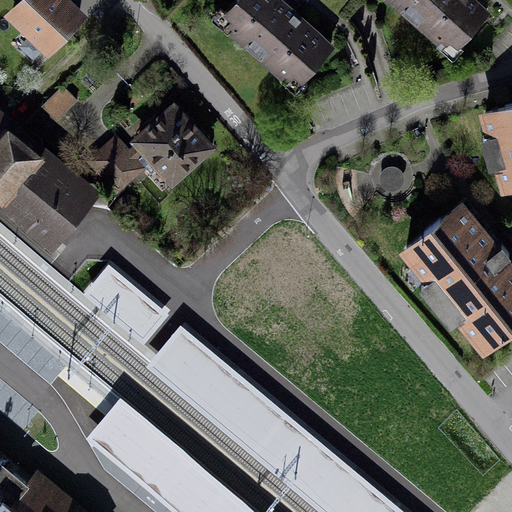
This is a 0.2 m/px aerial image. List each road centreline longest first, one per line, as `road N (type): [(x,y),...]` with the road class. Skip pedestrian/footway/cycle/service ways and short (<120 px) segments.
road 1 (residential): [(280,170),(511,443)]
road 2 (residential): [(511,71),(415,99),(280,170)]
road 3 (residential): [(136,0),(280,170)]
